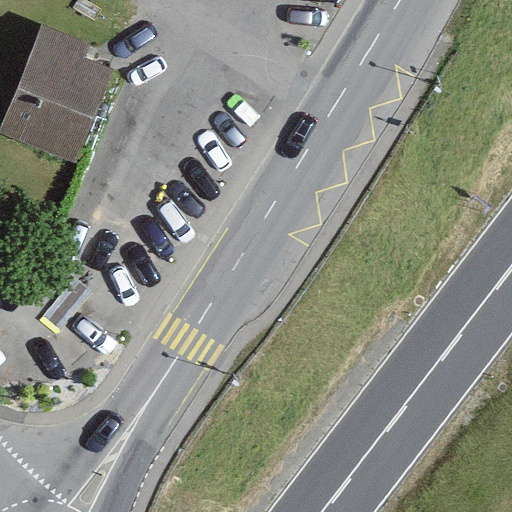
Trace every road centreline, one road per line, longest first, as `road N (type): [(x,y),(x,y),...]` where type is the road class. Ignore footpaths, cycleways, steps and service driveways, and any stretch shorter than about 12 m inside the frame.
road 1 (secondary): [(399,0),(79,511)]
road 2 (primary): [(511,264),(321,511)]
